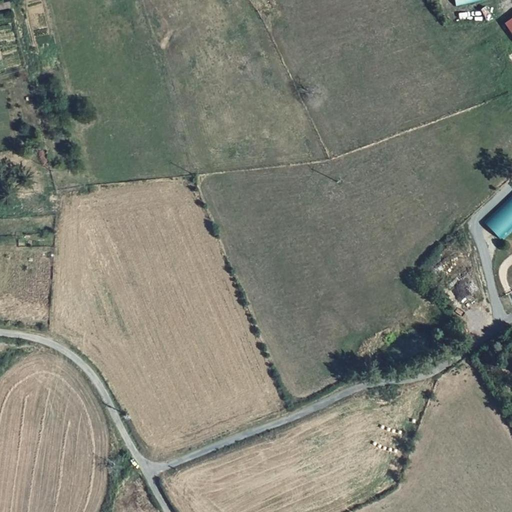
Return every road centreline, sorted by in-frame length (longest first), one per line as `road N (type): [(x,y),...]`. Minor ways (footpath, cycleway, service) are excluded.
road 1 (residential): [(511,319),(425,375),(364,386),(148,473)]
road 2 (unclassified): [(0,333),(27,335),(81,362),(148,473)]
